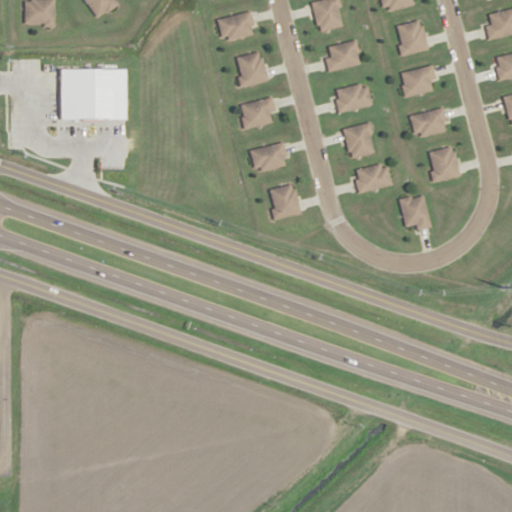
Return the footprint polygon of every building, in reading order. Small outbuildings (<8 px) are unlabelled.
[(24,0),(54,0),(54,28),(24,28),(24,0)] [(83,0),(112,0),(116,5),(98,18),(83,0)] [(319,0),(311,2),(317,30),(343,25),(337,0),(319,0)] [(381,0),(384,10),(416,2),(415,0),(381,0)] [(511,8),(511,32),(490,38),(484,15),(511,8)] [(218,19),(223,41),(254,33),(249,11),(218,19)] [(394,27),(401,56),(428,49),(421,20),(394,27)] [(329,70),(323,49),(355,42),(360,62),(329,70)] [(234,57),(241,86),(267,80),(260,51),(234,57)] [(511,52),(511,77),(500,81),(493,58),(511,52)] [(432,65),(438,87),(404,96),(398,74),(432,65)] [(366,81),(372,104),(336,113),(331,90),(366,81)] [(510,125),(511,124),(511,94),(503,96),(510,125)] [(240,104),(246,128),(276,120),(270,96),(240,104)] [(410,115),(415,137),(448,129),(443,107),(410,115)] [(343,128),(349,156),(374,150),(368,123),(343,128)] [(251,149),(256,172),(288,165),(282,141),(251,149)] [(426,151),(434,180),(459,173),(452,145),(426,151)] [(359,191),(354,171),(387,163),(392,184),(359,191)] [(267,190),(274,220),(301,213),(293,183),(267,190)] [(400,199),(409,232),(430,227),(421,193),(400,199)]
